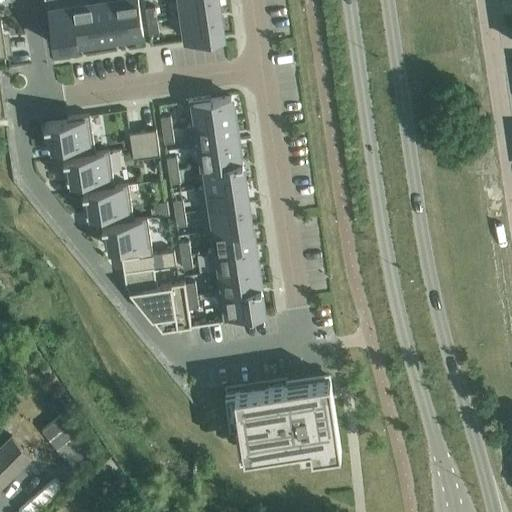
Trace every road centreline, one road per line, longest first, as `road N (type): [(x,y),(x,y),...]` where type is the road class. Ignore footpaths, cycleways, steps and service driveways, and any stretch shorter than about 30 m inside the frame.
road 1 (residential): [(262,68),(296,338),(178,360),(27,173),(18,121),(26,105),(44,98)]
road 2 (tertiary): [(493,511),(435,311),(389,0)]
road 3 (tertiary): [(348,0),(383,239),(448,511)]
road 4 (residential): [(44,98),(262,68)]
road 5 (residential): [(511,180),(484,0)]
